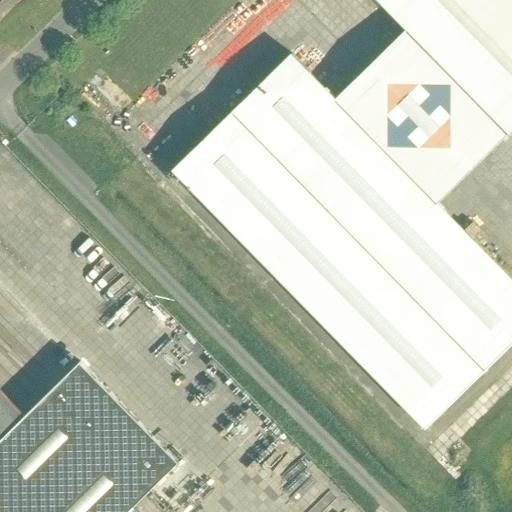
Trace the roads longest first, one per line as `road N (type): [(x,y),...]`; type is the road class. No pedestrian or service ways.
road 1 (unknown): [(0,260),(215,468),(222,498),(214,511)]
road 2 (unclassified): [(0,91),(93,0)]
